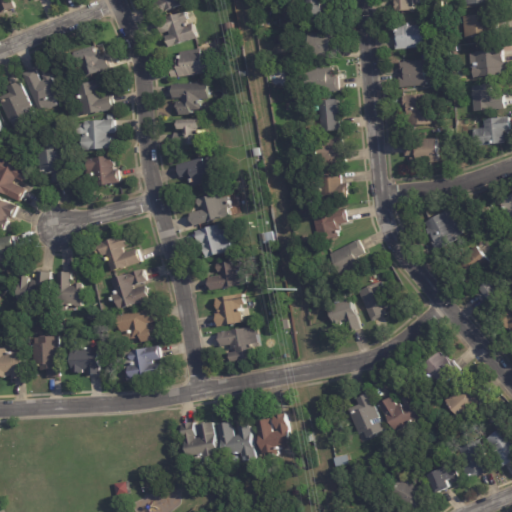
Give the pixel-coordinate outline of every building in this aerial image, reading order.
[(12,0),(15,7),(4,12),(0,3),(0,0),(12,0)] [(183,0),(185,4),(165,12),(166,12),(155,17),(150,4),(157,1),(156,0),(183,0)] [(332,0),(334,15),(323,16),(323,20),(312,21),(311,11),(293,13),(292,2),(309,0),(332,0)] [(413,0),(414,10),(396,12),(394,0),(413,0)] [(199,38),(170,47),(166,36),(172,35),(171,31),(162,34),(158,21),(187,12),(190,20),(186,21),(187,25),(194,23),(199,38)] [(490,21),(491,24),(500,23),(501,35),(466,39),(464,17),(490,14),(490,21)] [(429,28),(430,46),(397,49),(395,24),(410,23),(410,26),(428,24),(429,28)] [(337,48),(338,56),(311,58),(309,33),(335,31),(337,48)] [(100,55),(98,56),(99,59),(108,57),(111,70),(90,75),(91,80),(80,83),(79,78),(84,77),(80,61),(79,62),(76,52),(98,47),(100,55)] [(213,72),(173,78),(171,65),(178,64),(177,57),(182,57),(181,52),(209,47),(213,72)] [(504,51),(506,75),(474,78),(474,68),(472,68),(470,54),(476,53),(476,52),(504,49),(504,51)] [(433,62),(435,81),(428,82),(428,85),(401,87),(399,74),(404,74),(404,72),(401,72),(400,62),(426,60),(426,62),(433,62)] [(332,75),(332,77),(340,76),(342,91),(309,94),(307,70),(317,69),(319,67),(323,67),(325,69),(335,67),(335,74),(332,75)] [(36,70),(41,81),(45,79),(43,75),(50,72),(60,96),(54,98),(57,105),(46,110),(45,107),(39,110),(24,73),(36,69),(36,70)] [(458,72),(462,77),(457,80),(453,75),(458,72)] [(103,89),(96,90),(97,93),(101,93),(102,97),(112,95),(115,108),(83,116),(83,115),(75,116),(73,108),(81,106),(76,85),(100,79),(103,89)] [(10,86),(21,81),(31,106),(30,106),(32,110),(33,110),(37,118),(26,123),(26,125),(21,128),(20,126),(18,127),(16,120),(11,123),(0,97),(10,93),(8,87),(10,86)] [(210,90),(211,99),(201,99),(202,114),(180,115),(180,112),(177,112),(177,106),(179,106),(178,102),(183,102),(183,98),(174,99),(173,85),(210,83),(210,90)] [(498,97),(499,97),(500,109),(475,112),(472,86),(491,85),(493,98),(498,97)] [(431,107),(433,124),(414,126),(413,121),(408,122),(407,109),(405,110),(403,96),(409,95),(410,96),(429,94),(431,107)] [(342,108),(342,114),(340,114),(341,122),(342,130),(323,132),(321,101),(340,99),(341,107),(342,107),(342,108)] [(511,118),(511,130),(505,131),(507,143),(490,144),(490,145),(476,147),(475,129),(486,128),(485,119),(510,117),(511,118)] [(115,120),(115,133),(107,133),(108,138),(113,137),(114,149),(83,150),(82,135),(85,135),(85,121),(115,120)] [(176,145),(176,133),(184,133),(184,130),(181,130),(180,121),(202,120),(202,129),(199,129),(199,132),(203,132),(203,138),(201,138),(202,145),(185,146),(185,144),(176,145)] [(343,151),(343,152),(346,151),(347,163),(321,165),(319,140),(342,138),(343,151)] [(439,154),(440,162),(413,165),(412,157),(415,157),(415,155),(407,156),(405,141),(438,138),(439,154)] [(65,181),(53,183),(52,174),(44,175),(43,171),(41,172),(39,152),(44,151),(43,143),(62,141),(65,168),(66,181),(65,181)] [(219,160),(223,172),(216,174),(218,180),(192,188),(189,176),(182,178),(178,165),(205,158),(207,165),(210,164),(208,157),(218,154),(219,160)] [(115,167),(116,170),(119,170),(122,183),(96,187),(95,181),(88,183),(86,170),(88,170),(86,160),(114,155),(116,167),(115,167)] [(16,179),(15,183),(28,190),(22,202),(0,191),(0,156),(9,161),(9,162),(29,172),(27,178),(26,177),(24,182),(17,178),(16,179)] [(342,174),(343,184),(350,183),(350,192),(349,192),(350,199),(340,200),(340,204),(324,206),(321,175),(342,172),(342,174)] [(222,194),(223,199),(229,197),(233,212),(231,213),(233,218),(202,228),(202,225),(196,226),(195,223),(194,223),(193,218),(192,214),(205,210),(204,206),(201,207),(199,200),(221,193),(222,194)] [(236,196),(242,194),(245,204),(239,206),(236,196)] [(511,216),(502,205),(511,196),(511,216)] [(19,208),(14,218),(10,217),(9,221),(7,226),(5,225),(2,230),(0,229),(0,197),(3,199),(2,200),(5,201),(6,200),(19,207),(19,208)] [(438,251),(432,240),(433,239),(425,224),(452,209),(465,233),(460,236),(461,238),(438,251)] [(348,211),(350,223),(341,225),(342,231),(340,231),(341,237),(320,242),(315,217),(347,210),(348,211)] [(228,229),(235,251),(210,259),(210,258),(207,259),(203,244),(201,245),(197,232),(205,229),(205,230),(223,225),(224,230),(228,229)] [(265,244),(263,234),(274,232),(277,241),(265,244)] [(125,249),(126,253),(140,249),(144,263),(114,272),(113,271),(109,273),(106,262),(109,261),(108,259),(110,258),(109,255),(104,256),(103,253),(99,254),(98,252),(97,252),(95,247),(96,247),(96,245),(129,235),(132,242),(131,242),(132,246),(125,249)] [(14,237),(17,249),(10,251),(11,254),(13,254),(13,258),(14,258),(16,264),(0,267),(0,239),(14,236),(14,237)] [(361,241),(367,253),(359,257),(363,266),(342,276),(332,254),(360,240),(361,241)] [(479,246),(493,264),(479,275),(481,277),(468,288),(452,268),(478,246),(479,246)] [(240,261),(243,276),(248,275),(250,285),(212,291),(210,278),(224,276),(223,272),(220,273),(218,265),(240,261)] [(146,271),(149,282),(136,286),(135,284),(134,285),(135,290),(148,286),(153,300),(121,310),(118,303),(116,304),(115,302),(113,302),(112,299),(114,298),(113,295),(117,293),(113,280),(145,270),(146,271)] [(41,272),(53,274),(48,305),(17,301),(21,277),(30,278),(29,285),(32,286),(33,281),(37,281),(38,272),(41,272)] [(61,273),(72,273),(72,287),(76,287),(76,284),(84,284),(83,307),(67,307),(67,311),(58,311),(59,273),(61,273)] [(482,304),(475,294),(491,281),(506,300),(495,309),(491,304),(486,308),(482,304)] [(383,282),(394,308),(387,311),(386,308),(384,308),(387,316),(373,322),(360,292),(383,282)] [(351,294),(364,329),(349,334),(345,324),(337,327),(328,301),(351,293),(351,294)] [(246,296),(247,308),(243,308),(245,324),(219,327),(217,315),(220,314),(220,310),(219,310),(218,298),(245,294),(246,296)] [(511,329),(509,326),(508,327),(500,317),(511,307),(511,329)] [(156,311),(158,323),(149,324),(149,328),(156,327),(157,336),(155,336),(156,341),(143,343),(143,341),(141,342),(141,338),(122,341),(119,316),(156,310),(156,311)] [(282,321),(289,320),(291,329),(284,330),(282,321)] [(237,349),(233,350),(233,346),(223,347),(220,334),(232,332),(252,328),(252,329),(256,328),(258,336),(253,337),(257,358),(233,363),(231,353),(238,352),(237,349)] [(61,378),(47,378),(47,367),(36,368),(34,344),(36,344),(35,339),(43,338),(42,337),(59,337),(61,378)] [(100,348),(102,375),(89,375),(88,370),(84,370),(84,374),(78,374),(78,373),(74,373),(74,372),(72,372),(72,366),(73,366),(72,345),(84,344),(84,349),(100,348)] [(162,347),(164,359),(155,361),(156,365),(161,364),(163,375),(129,382),(124,355),(134,353),(134,351),(161,346),(162,347)] [(24,353),(25,353),(26,379),(13,379),(13,376),(9,376),(9,377),(0,377),(0,349),(7,349),(8,353),(24,353)] [(452,361),(454,360),(462,370),(441,389),(423,368),(441,352),(446,358),(448,356),(452,361)] [(478,390),(485,400),(460,420),(445,401),(461,388),(468,396),(476,389),(478,390)] [(369,439),(368,439),(366,433),(361,435),(350,410),(361,405),(358,399),(370,393),(381,418),(380,419),(382,423),(383,423),(387,431),(369,439)] [(381,404),(392,397),(397,406),(401,404),(403,407),(406,406),(402,400),(410,395),(423,415),(411,423),(416,431),(406,437),(401,430),(398,432),(380,405),(381,404)] [(293,442),(294,448),(286,450),(286,448),(279,450),(280,455),(273,456),(273,453),(263,455),(257,422),(272,419),(274,433),(280,432),(279,430),(277,430),(275,416),(287,414),(293,442)] [(511,462),(505,467),(488,440),(501,432),(497,426),(505,421),(511,432),(511,462)] [(234,422),(237,437),(242,436),(240,428),(246,427),(245,427),(252,425),(258,461),(254,461),(255,463),(252,463),(251,462),(245,463),(244,454),(225,457),(225,452),(223,441),(220,425),(234,422)] [(221,455),(221,456),(190,461),(184,426),(185,426),(185,425),(196,424),(199,437),(197,438),(198,440),(203,439),(201,425),(215,423),(218,440),(219,440),(220,447),(221,455)] [(462,433),(472,423),(477,428),(467,438),(462,433)] [(338,434),(335,428),(342,425),(345,431),(338,434)] [(306,433),(312,432),(314,441),(309,443),(306,433)] [(491,472),(470,481),(464,467),(467,466),(460,450),(478,442),(491,472)] [(338,468),(336,459),(349,456),(351,464),(338,468)] [(458,483),(454,485),(452,481),(449,482),(452,489),(439,495),(430,477),(447,469),(446,467),(448,466),(449,468),(454,466),(461,481),(458,483)] [(418,499),(417,499),(411,510),(391,498),(402,478),(410,483),(411,482),(425,490),(420,498),(418,499)] [(129,483),(130,495),(118,496),(116,484),(129,483)]
